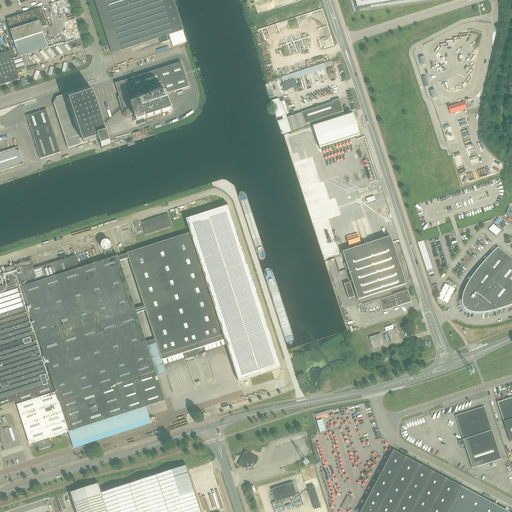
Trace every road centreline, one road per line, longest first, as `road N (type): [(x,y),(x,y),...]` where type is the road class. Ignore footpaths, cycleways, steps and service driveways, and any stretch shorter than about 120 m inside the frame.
road 1 (unclassified): [(433,322),(329,0)]
road 2 (tertiary): [(0,495),(206,427)]
road 3 (unclassified): [(0,102),(97,70),(79,0)]
road 4 (tertiary): [(215,424),(379,388)]
road 5 (unclassified): [(511,501),(391,438),(383,420)]
road 6 (unclassified): [(383,420),(511,377)]
